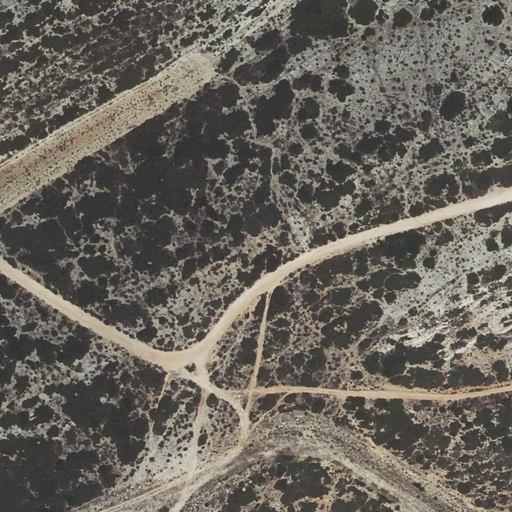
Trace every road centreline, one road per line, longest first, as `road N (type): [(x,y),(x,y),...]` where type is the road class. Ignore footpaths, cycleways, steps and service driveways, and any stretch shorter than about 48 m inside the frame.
road 1 (track): [(511,194),(313,255),(244,301),(185,361),(151,352),(0,259)]
road 2 (track): [(177,511),(243,440),(229,395),(185,361)]
